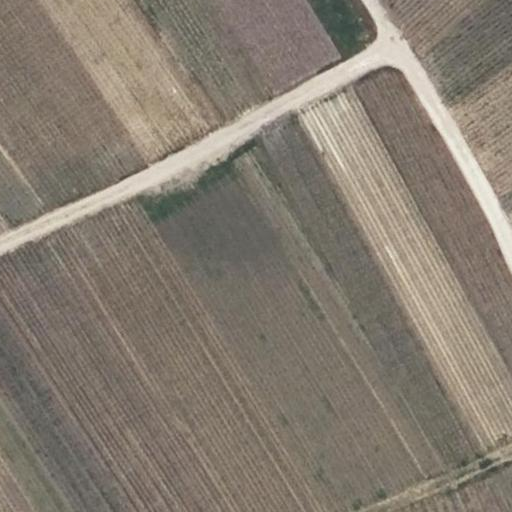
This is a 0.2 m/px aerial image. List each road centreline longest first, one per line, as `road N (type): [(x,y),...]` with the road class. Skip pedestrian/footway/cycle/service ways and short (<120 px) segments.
road 1 (track): [(0,245),(193,154),(395,44)]
road 2 (track): [(367,0),(511,246)]
